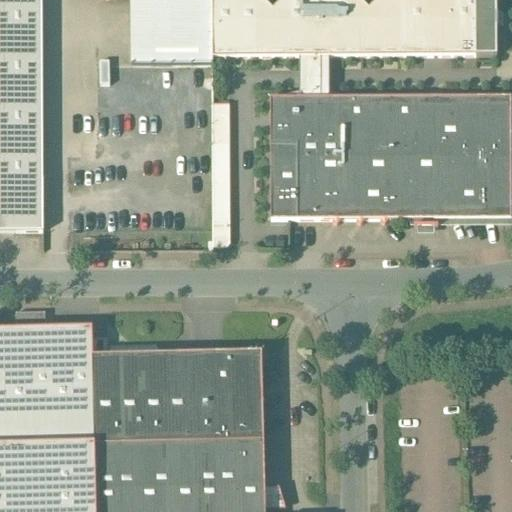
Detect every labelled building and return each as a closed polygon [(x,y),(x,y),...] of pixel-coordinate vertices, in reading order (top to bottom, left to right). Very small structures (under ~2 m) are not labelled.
[(0,0),(0,235),(42,235),(42,0),(0,0)] [(213,61),(212,0),(129,0),(131,69),(211,70),(213,61)] [(329,61),(497,60),(496,31),(500,31),(500,18),(497,18),(496,0),(212,0),(213,61),(299,60),(299,102),(270,102),(271,223),(332,224),(337,229),(342,224),(356,224),(360,229),(366,224),(379,224),(384,229),(389,224),(414,224),(413,231),(437,231),(438,223),(510,222),(511,101),(329,102),(329,61)] [(229,248),(230,106),(212,106),(211,248),(229,248)] [(0,511),(265,511),(261,357),(91,361),(90,332),(0,333),(0,511)]
